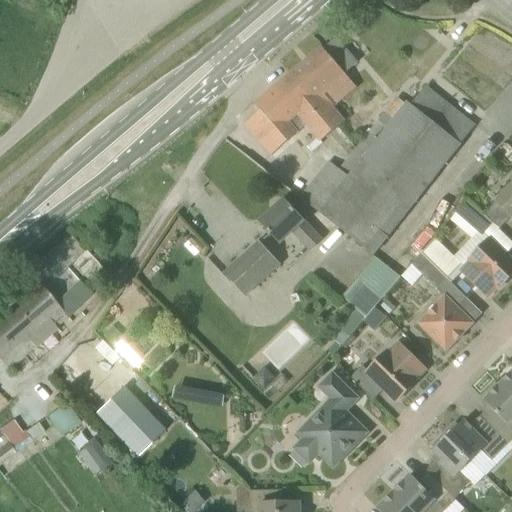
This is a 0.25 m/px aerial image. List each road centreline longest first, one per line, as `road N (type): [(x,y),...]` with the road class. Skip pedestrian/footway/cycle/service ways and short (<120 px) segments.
road 1 (primary): [(0,246),(117,168),(314,0)]
road 2 (primary): [(269,0),(99,146),(0,245)]
road 3 (residential): [(338,511),(348,484),(511,333)]
